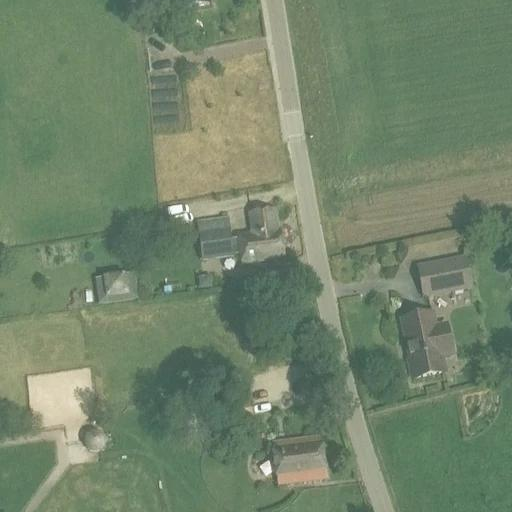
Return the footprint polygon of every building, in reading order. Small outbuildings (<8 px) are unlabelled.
[(178,0),(180,10),(210,6),(209,0),(178,0)] [(228,219),(196,223),(202,264),(235,259),(234,256),(241,256),(243,267),(285,260),(280,233),(277,211),(249,215),(249,216),(252,237),(239,239),(239,240),(232,241),(228,219)] [(467,258),(417,267),(423,301),(473,291),(467,258)] [(134,275),(97,280),(101,304),(137,300),(134,275)] [(191,296),(207,290),(202,278),(187,284),(191,296)] [(447,328),(435,331),(432,318),(405,324),(410,350),(416,381),(444,375),(441,360),(441,357),(452,355),(447,328)] [(427,396),(440,393),(438,387),(433,387),(425,389),(427,396)] [(225,426),(255,421),(252,402),(222,406),(225,426)] [(321,439),(274,445),(279,486),(326,480),(321,439)] [(97,454),(109,453),(108,440),(96,440),(97,454)]
